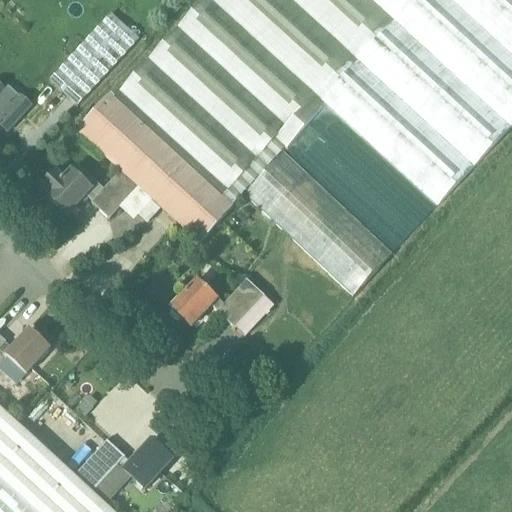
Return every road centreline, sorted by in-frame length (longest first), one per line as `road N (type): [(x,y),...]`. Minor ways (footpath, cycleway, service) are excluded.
road 1 (unclassified): [(211,429),(0,234)]
road 2 (residential): [(463,0),(297,182)]
road 3 (residential): [(434,341),(293,494),(311,511)]
